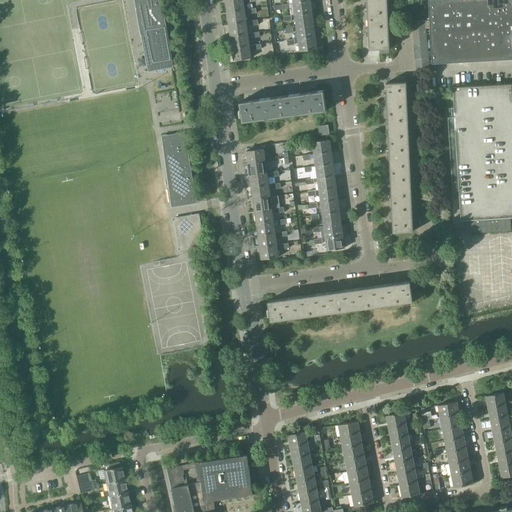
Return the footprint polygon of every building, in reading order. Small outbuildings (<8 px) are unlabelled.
[(160,0),(137,0),(138,4),(139,4),(142,26),(141,27),(143,35),(148,35),(153,62),(171,59),(160,0)] [(225,0),(227,12),(244,9),(243,2),(247,2),(247,0),(225,0)] [(293,2),(289,3),(290,8),(294,8),(295,14),(312,12),(310,0),(293,2)] [(387,0),(367,0),(368,19),(388,18),(387,0)] [(511,0),(428,0),(432,63),(511,58),(511,0)] [(244,9),(227,12),(229,24),(246,21),(244,9)] [(312,12),(295,14),(297,26),(314,24),(312,12)] [(388,18),(368,19),(370,49),(379,48),(379,53),(389,53),(389,48),(390,48),(388,18)] [(246,21),(229,24),(231,36),(248,33),(246,21)] [(314,24),(297,26),(298,39),(315,36),(314,24)] [(248,33),(231,36),(232,48),(249,45),(248,33)] [(315,36),(298,39),(300,51),(317,49),(315,36)] [(249,45),(232,48),(234,60),(251,58),(249,45)] [(387,112),(407,112),(406,82),(405,82),(405,77),(395,77),(395,82),(386,83),(387,112)] [(511,83),(453,87),(461,220),(470,219),(471,232),(501,231),(501,232),(506,232),(506,230),(511,230),(510,217),(511,216),(511,83)] [(324,90),(296,94),(298,114),(326,110),(324,90)] [(296,94),(268,98),(270,118),(298,114),(296,94)] [(270,118),(268,98),(240,102),(243,121),(270,118)] [(407,112),(387,112),(389,142),(409,141),(407,112)] [(329,133),(328,127),(327,125),(319,126),(320,134),(329,133)] [(184,133),(164,137),(176,206),(176,205),(176,203),(190,201),(190,203),(196,202),(184,133)] [(314,153),(331,151),(330,139),(312,141),(314,153)] [(410,171),(409,141),(389,142),(390,172),(410,171)] [(248,163),(265,160),(264,148),(246,150),(248,163)] [(331,151),(314,153),(316,165),(333,163),(331,151)] [(267,172),(265,160),(248,163),(250,175),(267,172)] [(335,175),(333,163),(316,165),(317,178),(335,175)] [(410,171),(390,172),(392,202),(412,201),(410,171)] [(269,184),(267,172),(250,175),(251,187),(269,184)] [(335,175),(317,178),(319,190),(336,187),(335,175)] [(270,196),(269,184),(251,187),(253,199),(270,196)] [(336,187),(319,190),(321,202),(338,199),(336,187)] [(272,208),(270,196),(253,199),(255,211),(272,208)] [(338,199),(321,202),(316,203),(316,202),(309,203),(310,208),(321,206),(322,214),(340,211),(338,199)] [(413,231),(412,201),(392,202),(393,232),(413,231)] [(274,220),(272,208),(255,211),(256,223),(274,220)] [(340,211),(322,214),(324,226),(341,223),(340,211)] [(200,224),(198,224),(196,215),(174,219),(179,249),(204,244),(200,224)] [(274,220),(256,223),(258,235),(275,232),(274,220)] [(324,227),(320,227),(321,231),(321,232),(325,232),(326,238),(343,235),(341,223),(324,226),(324,227)] [(275,232),(258,235),(260,247),(277,245),(275,232)] [(343,235),(326,238),(327,250),(345,247),(343,235)] [(278,257),(277,245),(260,247),(261,259),(278,257)] [(413,300),(410,281),(268,300),(271,320),(413,300)] [(488,407),(506,404),(504,392),(486,395),(488,407)] [(440,416),(459,413),(457,401),(438,405),(440,416)] [(506,404),(488,407),(490,419),(508,415),(506,404)] [(388,426),(406,423),(404,412),(386,415),(388,426)] [(459,413),(440,416),(442,428),(462,424),(459,413)] [(510,427),(508,415),(490,419),(493,430),(510,427)] [(424,420),(422,421),(424,429),(431,428),(429,419),(428,420),(424,420)] [(358,420),(338,424),(341,436),(360,432),(358,420)] [(408,435),(406,423),(388,426),(391,438),(408,435)] [(462,424),(442,428),(445,440),(464,436),(462,424)] [(511,435),(510,427),(493,430),(495,442),(511,438),(511,435)] [(290,446),(308,442),(306,431),(288,434),(290,446)] [(360,432),(341,436),(343,447),(362,444),(360,432)] [(411,446),(408,435),(391,438),(393,450),(411,446)] [(464,436),(445,440),(447,451),(466,448),(464,436)] [(511,450),(511,438),(495,442),(497,454),(511,450)] [(310,454),(308,442),(290,446),(292,457),(310,454)] [(362,444),(343,447),(345,459),(365,455),(362,444)] [(411,446),(393,450),(395,461),(413,458),(411,446)] [(466,448),(447,451),(449,463),(469,459),(466,448)] [(511,463),(511,450),(497,454),(499,466),(511,463)] [(243,495),(244,498),(254,497),(247,454),(199,461),(186,464),(167,468),(176,511),(212,511),(213,511),(211,499),(243,495)] [(312,466),(310,454),(292,457),(295,469),(312,466)] [(365,455),(345,459),(347,471),(367,467),(365,455)] [(413,458),(395,461),(398,473),(415,470),(413,458)] [(471,471),(469,459),(449,463),(452,475),(471,471)] [(511,463),(499,466),(502,477),(511,475),(511,463)] [(106,483),(123,479),(121,466),(103,469),(106,483)] [(312,466),(295,469),(297,481),(315,477),(312,466)] [(325,466),(320,467),(320,471),(316,472),(317,477),(327,475),(325,466)] [(347,471),(342,472),(345,483),(350,482),(369,479),(367,467),(347,471)] [(415,470),(398,473),(400,485),(418,481),(415,470)] [(471,471),(452,475),(454,486),(473,483),(471,471)] [(77,481),(89,478),(87,473),(76,476),(77,481)] [(315,477),(297,481),(299,493),(317,489),(315,477)] [(89,480),(89,478),(77,481),(78,487),(95,483),(94,479),(89,480)] [(123,479),(106,483),(107,489),(102,491),(103,497),(109,495),(126,491),(123,479)] [(369,479),(350,482),(352,494),(371,490),(369,479)] [(420,493),(418,481),(400,485),(402,496),(420,493)] [(95,483),(78,487),(80,493),(92,490),(91,489),(96,488),(95,483)] [(319,501),(317,489),(299,493),(301,504),(319,501)] [(371,490),(352,494),(354,506),(374,502),(371,490)] [(126,491),(109,495),(111,508),(129,504),(126,491)] [(321,511),(319,501),(301,504),(302,511),(321,511)] [(81,511),(80,502),(67,505),(68,511),(81,511)]
